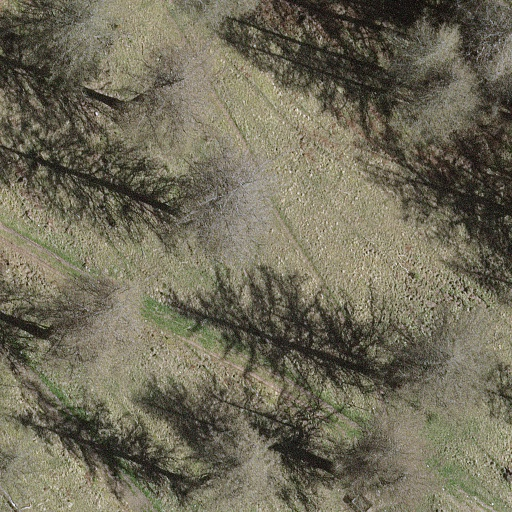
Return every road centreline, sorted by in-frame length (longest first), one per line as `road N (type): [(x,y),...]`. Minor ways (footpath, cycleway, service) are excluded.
road 1 (track): [(511,510),(364,418),(0,246)]
road 2 (track): [(83,511),(0,421)]
